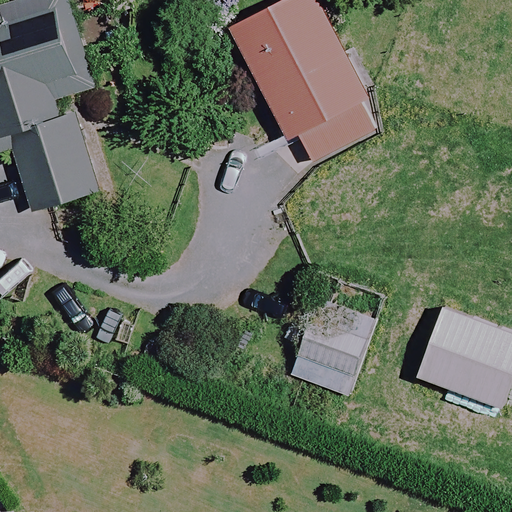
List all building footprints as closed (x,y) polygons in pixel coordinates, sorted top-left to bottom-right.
[(101,103),(64,0),(14,0),(0,5),(0,156),(17,150),(40,215),(107,191),(79,111),(101,103)] [(389,126),(324,0),(293,0),(237,29),(308,167),(389,126)] [(107,300),(50,279),(40,303),(97,325),(107,300)] [(379,319),(321,299),(295,376),(353,396),(379,319)] [(511,401),(511,332),(450,308),(423,377),(509,410),(511,401)]
